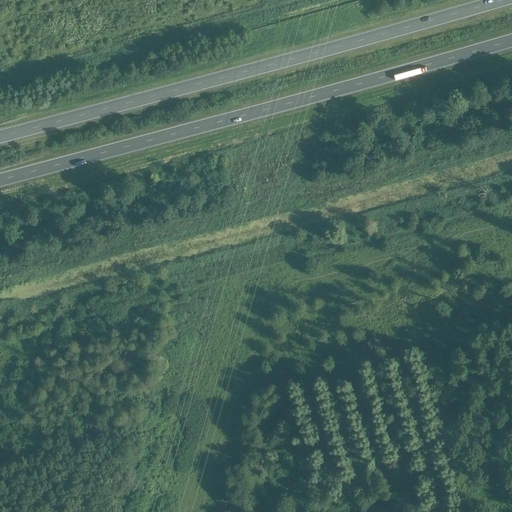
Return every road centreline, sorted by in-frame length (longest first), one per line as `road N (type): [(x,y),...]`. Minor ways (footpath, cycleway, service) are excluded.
road 1 (trunk): [(0,180),(511,40)]
road 2 (trunk): [(503,0),(0,137)]
road 3 (track): [(446,511),(249,442),(235,451),(218,511)]
